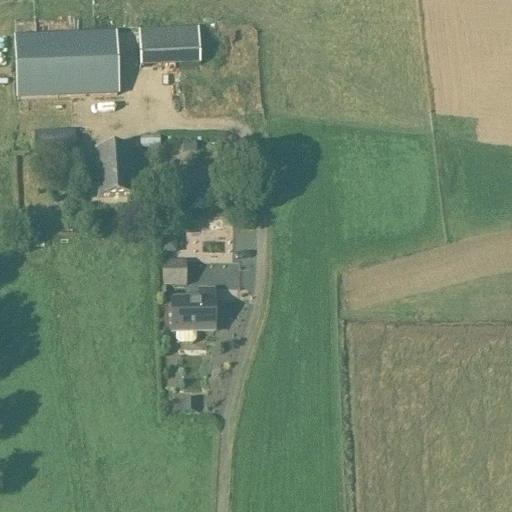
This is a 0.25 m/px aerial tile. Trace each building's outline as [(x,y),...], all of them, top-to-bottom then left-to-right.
[(141,69),(202,67),(200,29),(140,31),(141,69)] [(115,35),(23,38),(15,39),(18,99),(116,94),(117,94),(115,35)] [(75,132),(36,134),(36,147),(35,147),(36,156),(76,154),(75,132)] [(139,150),(159,150),(159,137),(139,138),(139,150)] [(97,200),(132,197),(129,148),(94,150),(97,200)] [(169,250),(168,231),(159,232),(160,251),(169,250)] [(187,288),(186,263),(165,263),(165,288),(187,288)] [(171,301),(172,333),(176,333),(176,344),(179,347),(193,346),(196,343),(196,333),(214,332),(213,302),(195,302),(195,304),(187,305),(187,300),(171,301)] [(181,401),(181,414),(200,414),(200,401),(181,401)]
